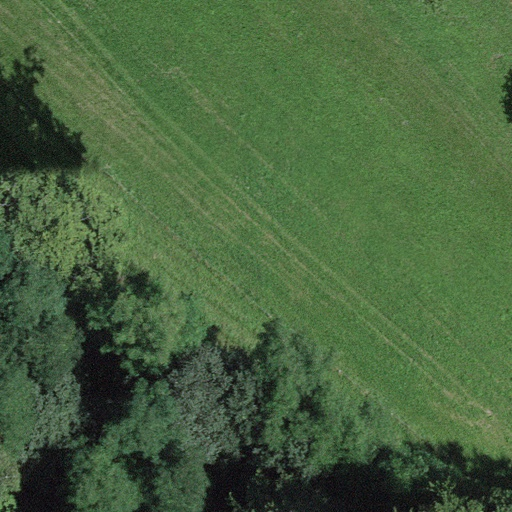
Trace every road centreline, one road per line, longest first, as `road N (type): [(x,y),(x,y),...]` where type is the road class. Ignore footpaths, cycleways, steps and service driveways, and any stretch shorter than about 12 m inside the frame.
road 1 (track): [(331,446),(0,210)]
road 2 (residential): [(331,446),(435,511)]
